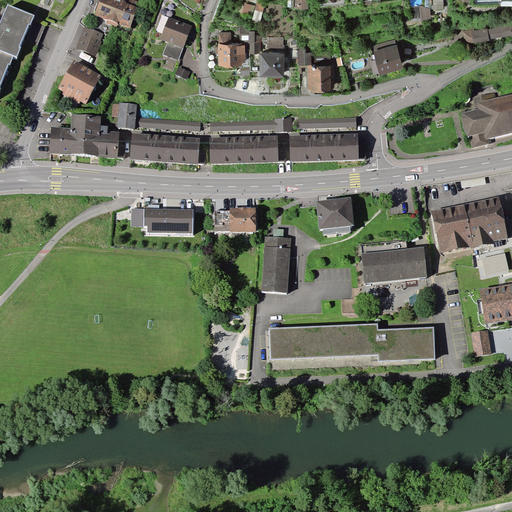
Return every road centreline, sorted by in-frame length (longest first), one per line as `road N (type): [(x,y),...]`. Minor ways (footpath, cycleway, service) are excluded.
road 1 (residential): [(212,0),(204,68),(216,90),(340,98),(410,79),(435,86)]
road 2 (residential): [(260,315),(256,361),(268,381),(511,368)]
road 3 (primary): [(380,177),(261,186),(133,183)]
road 4 (residential): [(0,301),(66,229),(122,201),(133,183)]
road 5 (residential): [(83,0),(23,148)]
road 6 (primary): [(511,157),(380,177)]
road 7 (residential): [(380,177),(381,120),(435,86)]
